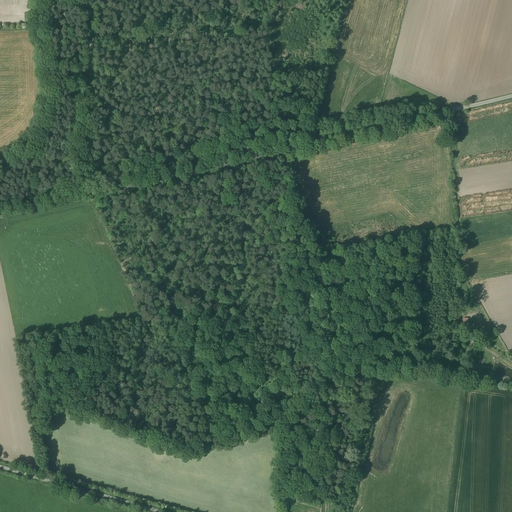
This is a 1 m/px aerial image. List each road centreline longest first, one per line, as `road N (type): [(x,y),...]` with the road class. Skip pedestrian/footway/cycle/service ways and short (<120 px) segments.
road 1 (unclassified): [(511,94),(91,195)]
road 2 (unclassified): [(91,195),(91,0)]
road 3 (unclassified): [(0,466),(159,511)]
